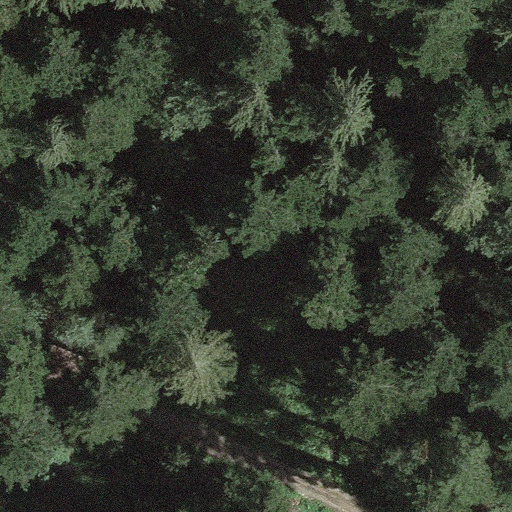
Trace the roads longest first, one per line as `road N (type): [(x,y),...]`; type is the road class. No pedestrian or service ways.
road 1 (track): [(0,368),(72,388),(358,511)]
road 2 (track): [(0,226),(45,307),(72,388)]
